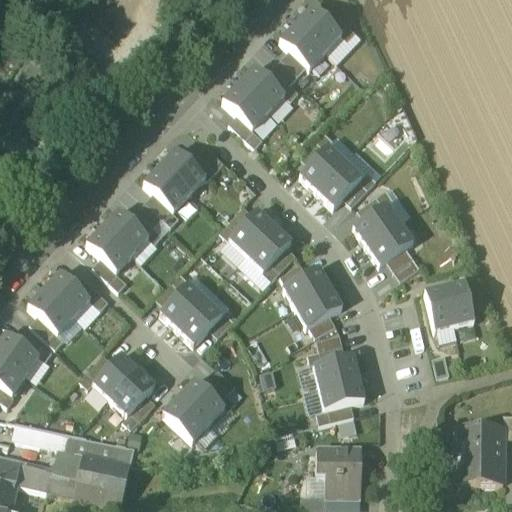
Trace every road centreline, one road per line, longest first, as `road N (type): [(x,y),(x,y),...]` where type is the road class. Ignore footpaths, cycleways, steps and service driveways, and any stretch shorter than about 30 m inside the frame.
road 1 (residential): [(0,307),(281,0)]
road 2 (track): [(389,485),(437,391),(511,375)]
